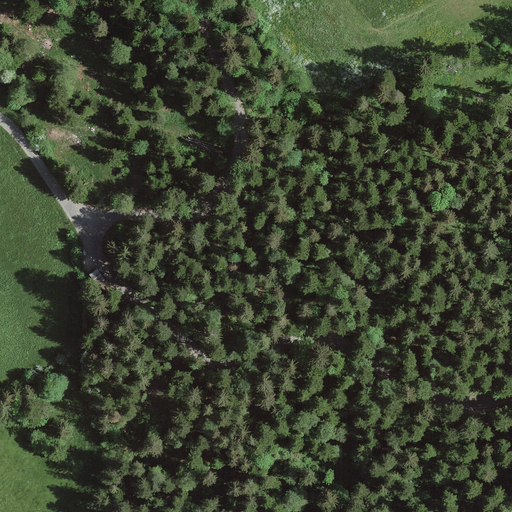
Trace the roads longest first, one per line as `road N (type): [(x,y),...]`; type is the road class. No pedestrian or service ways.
road 1 (unclassified): [(511,396),(436,399),(319,337),(221,368),(122,288),(73,211)]
road 2 (unclassified): [(73,211),(176,210),(214,192),(239,138),(198,0)]
